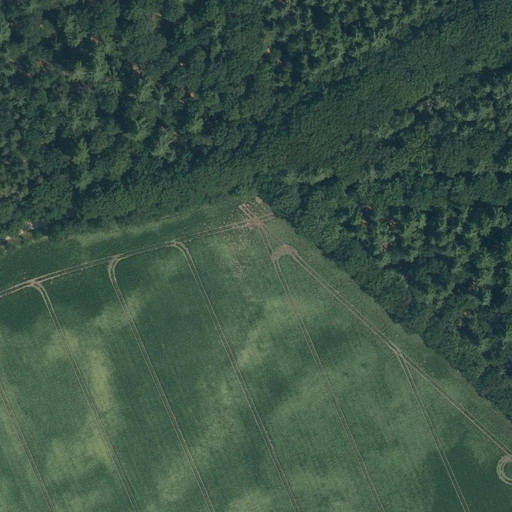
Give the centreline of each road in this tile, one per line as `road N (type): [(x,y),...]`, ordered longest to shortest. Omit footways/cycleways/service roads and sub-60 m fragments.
road 1 (track): [(511,383),(295,182),(511,172)]
road 2 (track): [(79,210),(269,156),(503,0)]
road 3 (track): [(265,138),(283,152),(511,140)]
road 4 (track): [(265,138),(239,0)]
